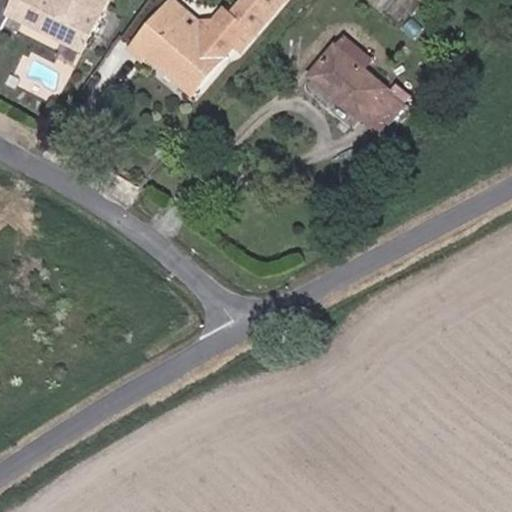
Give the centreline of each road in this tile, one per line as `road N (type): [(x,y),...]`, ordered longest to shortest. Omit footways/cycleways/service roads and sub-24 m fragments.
road 1 (unclassified): [(0,146),(75,187),(163,251),(246,329)]
road 2 (tertiary): [(246,329),(511,192)]
road 3 (tertiary): [(0,480),(246,329)]
